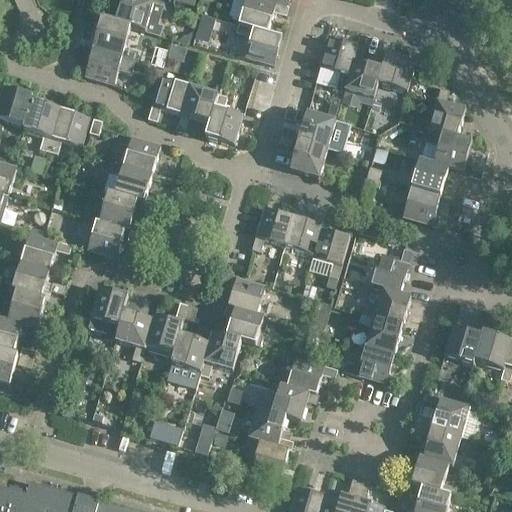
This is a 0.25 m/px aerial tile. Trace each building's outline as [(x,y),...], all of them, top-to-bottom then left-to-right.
[(162,10),(129,0),(123,0),(116,28),(130,32),(158,40),(160,31),(156,30),(162,10)] [(173,0),(172,4),(193,10),(196,0),(173,0)] [(289,12),(287,11),(249,0),(246,0),(238,28),(268,37),(274,17),(286,21),(289,12)] [(249,0),(287,11),(289,0),(249,0)] [(202,18),(199,27),(213,31),(216,22),(202,18)] [(102,23),(93,52),(135,65),(138,56),(125,52),(130,32),(116,28),(102,23)] [(282,41),(268,37),(238,28),(236,37),(251,41),(245,61),(274,70),(282,41)] [(191,35),(176,43),(188,46),(191,35)] [(357,51),(329,43),(320,71),(340,77),(336,92),(345,94),(357,51)] [(366,53),(357,51),(345,94),(374,103),(378,88),(382,74),(361,68),(366,53)] [(135,65),(93,52),(85,81),(114,90),(120,69),(132,73),(135,65)] [(419,55),(410,53),(406,65),(386,59),(382,74),(378,88),(407,96),(419,55)] [(160,82),(154,102),(148,123),(157,126),(160,113),(181,119),(189,90),(160,82)] [(218,98),(189,90),(181,119),(177,132),(186,134),(189,121),(210,127),(218,98)] [(33,102),(4,93),(0,106),(0,137),(0,138),(4,125),(25,131),(32,105),(33,102)] [(449,95),(440,93),(428,134),(457,143),(465,114),(445,108),(449,95)] [(226,101),(218,98),(210,127),(206,142),(235,150),(243,121),(222,115),(226,101)] [(332,102),(328,117),(335,119),(339,104),(332,102)] [(60,113),(32,105),(25,131),(24,135),(43,140),(39,153),(48,156),(60,113)] [(374,105),(372,111),(379,113),(381,107),(374,105)] [(90,122),(60,113),(48,156),(57,158),(60,145),(81,151),(90,122)] [(336,125),(307,116),(298,145),(328,153),(336,125)] [(102,125),(94,123),(90,137),(98,139),(102,125)] [(281,131),(278,139),(293,144),(295,135),(281,131)] [(457,143),(428,134),(426,143),(440,148),(434,168),(444,171),(463,176),(471,147),(457,143)] [(290,152),(293,144),(278,139),(276,148),(290,152)] [(161,150),(132,141),(123,170),(152,178),(161,150)] [(328,153),(298,145),(290,174),(319,182),(328,153)] [(362,153),(360,160),(366,162),(368,154),(362,153)] [(34,161),(31,175),(42,178),(46,164),(34,161)] [(407,191),(411,192),(436,200),(444,171),(434,168),(416,162),(407,191)] [(16,171),(0,166),(0,197),(8,200),(16,171)] [(121,179),(115,199),(133,204),(138,206),(144,208),(152,178),(123,170),(111,166),(108,175),(121,179)] [(367,180),(381,184),(383,175),(370,171),(367,180)] [(367,180),(365,188),(378,192),(381,184),(367,180)] [(436,200),(411,192),(403,221),(432,230),(440,201),(436,200)] [(104,196),(96,225),(125,233),(129,235),(138,206),(133,204),(115,199),(104,196)] [(0,228),(8,200),(0,197),(0,228)] [(293,220),(264,212),(261,221),(252,254),(261,257),(265,244),(284,250),(293,220)] [(326,216),(317,214),(313,226),(293,220),(284,250),(313,259),(321,233),(326,216)] [(125,233),(96,225),(87,254),(117,263),(125,233)] [(133,226),(131,235),(144,239),(147,230),(133,226)] [(350,241),(321,233),(313,259),(312,262),(332,268),(328,280),(337,283),(350,241)] [(144,239),(131,235),(128,244),(142,248),(144,239)] [(29,237),(21,266),(50,274),(56,255),(69,259),(72,249),(29,237)] [(413,255),(404,252),(400,266),(380,260),(371,288),(382,292),(401,297),(413,255)] [(50,274),(21,266),(12,295),(16,296),(42,303),(50,274)] [(224,278),(223,279),(221,286),(234,290),(228,310),(257,319),(265,290),(224,278)] [(328,280),(326,290),(334,292),(337,283),(328,280)] [(50,295),(64,299),(66,290),(52,286),(50,295)] [(128,301),(99,292),(88,331),(108,337),(107,342),(115,345),(124,316),(128,301)] [(411,300),(401,297),(382,292),(376,312),(364,308),(361,317),(402,329),(411,300)] [(42,303),(16,296),(10,317),(0,313),(0,322),(22,329),(37,333),(45,304),(42,303)] [(180,307),(176,320),(185,323),(188,310),(180,307)] [(197,312),(188,310),(185,323),(193,325),(197,312)] [(257,319),(228,310),(226,310),(223,318),(232,321),(226,341),(241,345),(259,351),(267,322),(257,319)] [(488,318),(479,314),(475,328),(484,331),(488,318)] [(153,324),(124,316),(115,345),(136,350),(132,363),(140,366),(144,353),(153,324)] [(402,329),(361,317),(358,326),(371,329),(365,350),(394,358),(402,329)] [(497,320),(488,318),(484,331),(493,333),(497,320)] [(154,320),(153,324),(144,353),(174,361),(180,339),(183,329),(154,320)] [(314,320),(310,334),(322,337),(326,324),(314,320)] [(22,329),(0,322),(0,354),(14,358),(22,329)] [(482,340),(453,332),(444,361),(473,369),(474,366),(482,340)] [(483,336),(482,340),(474,366),(503,374),(511,345),(483,336)] [(241,345),(226,341),(212,337),(209,348),(200,377),(200,379),(208,381),(212,368),(233,374),(241,345)] [(209,348),(180,339),(174,361),(172,368),(200,377),(209,348)] [(511,342),(511,345),(503,374),(501,382),(509,385),(511,376),(511,342)] [(394,358),(365,350),(359,370),(347,366),(344,375),(386,387),(394,358)] [(22,351),(20,360),(33,364),(36,355),(22,351)] [(304,351),(301,363),(313,366),(315,358),(313,353),(304,351)] [(14,358),(0,354),(0,385),(10,388),(18,360),(14,358)] [(33,364),(20,360),(17,369),(31,373),(33,364)] [(296,361),(287,390),(316,399),(322,378),(335,382),(337,373),(313,366),(301,363),(296,361)] [(78,375),(75,386),(85,388),(88,378),(78,375)] [(268,416),(287,422),(297,425),(301,426),(307,406),(315,408),(318,399),(316,399),(287,390),(276,387),(268,416)] [(440,403),(432,432),(461,441),(469,412),(440,403)] [(258,413),(249,442),(289,454),(291,454),(293,446),(281,442),(287,422),(268,416),(258,413)] [(95,417),(93,423),(102,426),(104,419),(95,417)] [(429,423),(415,418),(413,427),(427,431),(429,423)] [(219,423),(216,432),(228,435),(231,426),(219,423)] [(410,435),(424,440),(427,431),(413,427),(410,435)] [(461,441),(432,432),(424,461),(449,469),(453,470),(461,441)] [(216,435),(214,444),(224,447),(227,438),(216,435)] [(490,435),(486,448),(503,453),(507,440),(490,435)] [(257,454),(251,474),(280,483),(289,454),(249,442),(246,441),(244,450),(257,454)] [(199,443),(195,455),(207,458),(210,447),(199,443)] [(409,499),(419,502),(422,492),(451,501),(453,502),(456,493),(443,489),(449,469),(424,461),(420,460),(411,489),(412,489),(409,499)] [(361,485),(352,483),(348,497),(357,499),(361,485)] [(26,496),(0,488),(0,511),(75,511),(79,499),(30,485),(26,496)] [(365,502),(369,488),(361,485),(357,499),(365,502)] [(321,511),(325,500),(296,491),(290,511),(321,511)] [(447,511),(451,501),(422,492),(419,502),(416,511),(447,511)] [(326,497),(325,500),(321,511),(353,511),(356,505),(326,497)] [(96,511),(98,505),(79,499),(75,511),(96,511)]
